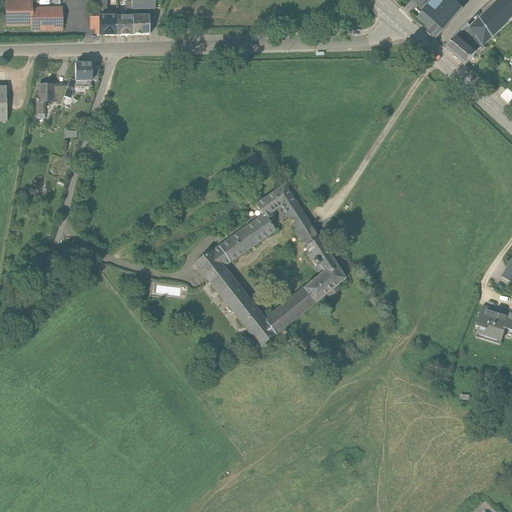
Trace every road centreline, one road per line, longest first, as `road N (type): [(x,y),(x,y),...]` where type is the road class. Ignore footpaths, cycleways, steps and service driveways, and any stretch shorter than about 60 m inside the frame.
road 1 (unclassified): [(117,47),(61,228),(38,277),(0,315)]
road 2 (tertiary): [(117,47),(371,39),(403,24)]
